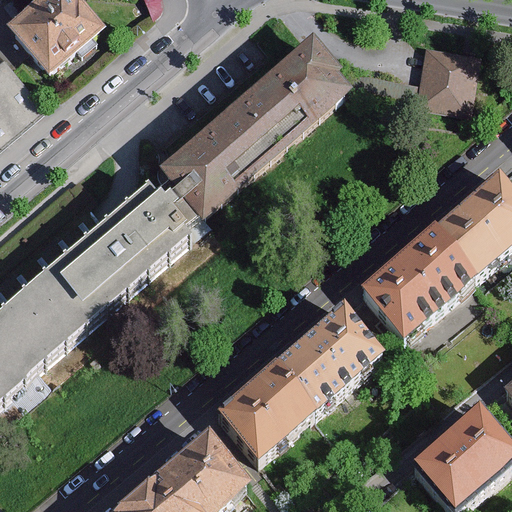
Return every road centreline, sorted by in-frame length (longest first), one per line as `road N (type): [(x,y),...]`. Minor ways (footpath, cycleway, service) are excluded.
road 1 (residential): [(511,142),(76,511)]
road 2 (tertiary): [(0,196),(228,0)]
road 3 (residential): [(511,383),(357,511)]
